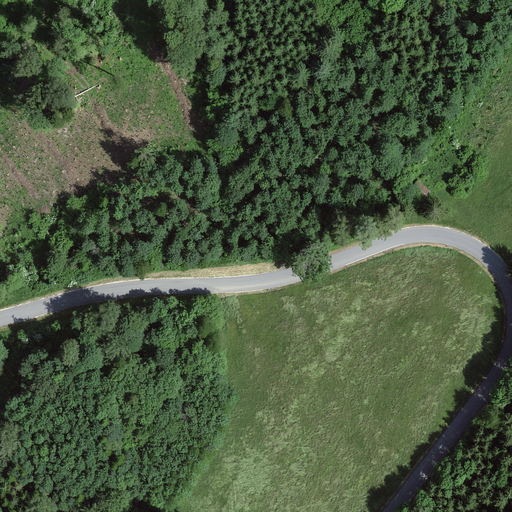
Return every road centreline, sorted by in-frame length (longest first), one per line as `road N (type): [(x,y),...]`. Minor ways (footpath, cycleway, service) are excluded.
road 1 (tertiary): [(0,313),(25,301),(112,288),(306,270),(416,232),(462,239),(495,261),(508,283),(511,319)]
road 2 (tertiary): [(511,327),(492,374),(386,511)]
